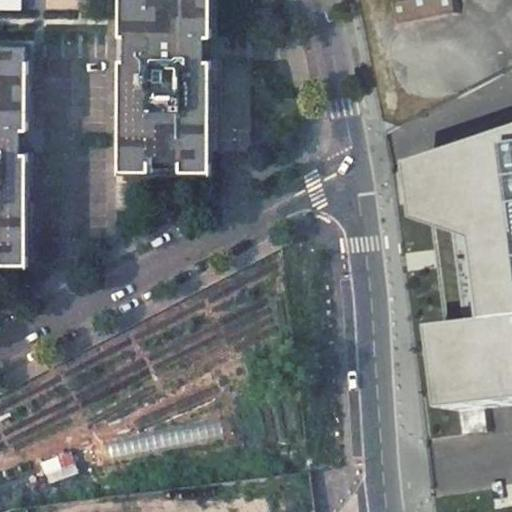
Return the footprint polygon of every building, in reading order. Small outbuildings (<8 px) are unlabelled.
[(216,0),(124,0),(124,36),(130,36),(130,58),(124,58),(124,171),(154,171),(155,160),(183,161),(184,172),(215,171),(216,59),(210,59),(210,36),(216,36),(216,0)] [(278,7),(276,0),(265,0),(268,8),(268,9),(278,7)] [(460,0),(416,0),(400,3),(405,25),(463,13),(460,0)] [(34,44),(0,44),(0,253),(1,254),(1,265),(34,266),(34,202),(33,202),(34,152),(27,153),(27,130),(34,130),(34,44)] [(511,137),(434,163),(441,218),(499,238),(509,316),(454,324),(464,404),(511,398),(511,137)]
